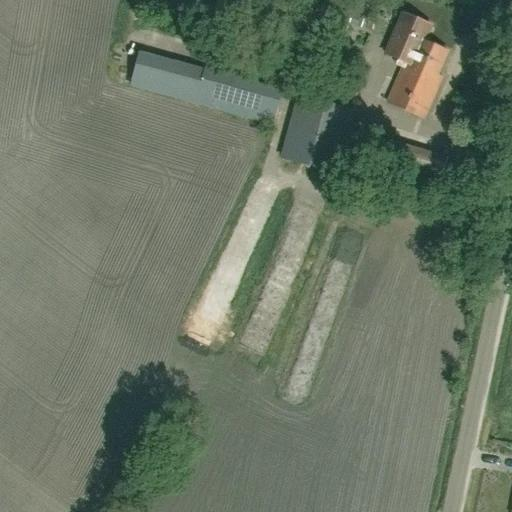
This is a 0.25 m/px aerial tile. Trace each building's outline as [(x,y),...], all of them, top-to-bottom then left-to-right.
[(347,28),(349,20),(361,24),(367,8),(354,4),(353,9),(324,0),(305,0),(302,14),(347,28)] [(385,55),(404,63),(437,76),(447,53),(422,42),(429,26),(402,14),(385,55)] [(196,106),(204,75),(138,58),(130,90),(196,106)] [(437,76),(404,63),(387,103),(424,119),(442,79),(437,76)] [(204,73),(204,75),(196,106),(273,126),(281,92),(204,73)] [(353,111),(299,97),(283,160),(337,174),(353,111)] [(437,184),(445,160),(414,150),(370,137),(363,161),(437,184)]
